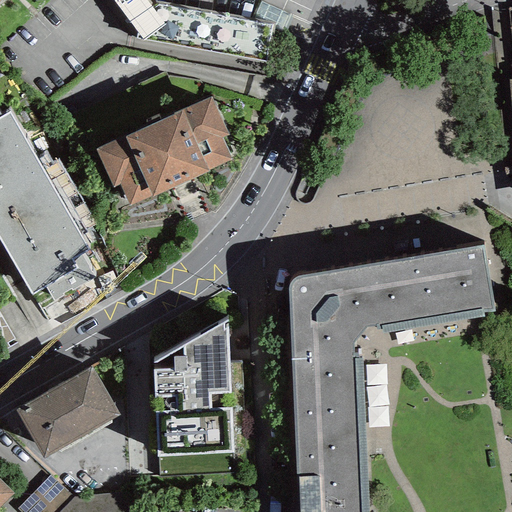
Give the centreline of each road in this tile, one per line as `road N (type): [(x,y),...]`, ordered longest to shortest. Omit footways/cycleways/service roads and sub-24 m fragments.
road 1 (tertiary): [(0,391),(184,281),(236,235)]
road 2 (residential): [(236,235),(484,191),(511,204)]
road 3 (residential): [(259,511),(249,285),(236,235)]
road 4 (tertiary): [(236,235),(347,20)]
road 5 (residential): [(347,20),(385,27),(464,0)]
